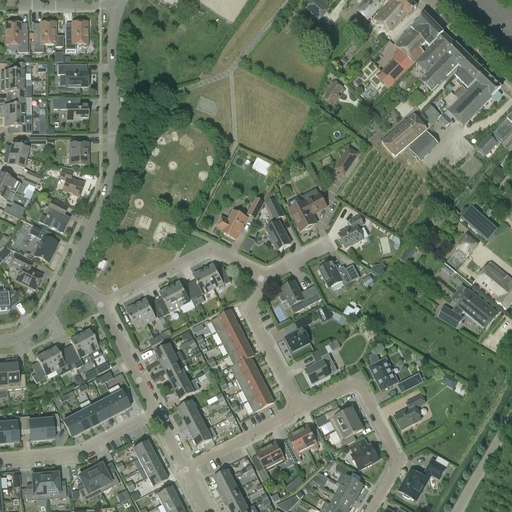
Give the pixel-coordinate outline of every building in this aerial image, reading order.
[(330,8),(321,0),(313,0),(305,9),(318,21),(330,8)] [(384,5),(388,0),(368,0),(357,11),(368,22),(378,11),(384,5)] [(388,32),(392,31),(397,25),(398,26),(407,15),(408,16),(416,6),(410,0),(392,0),(375,20),(388,32)] [(394,46),(399,52),(392,59),(394,60),(377,78),(389,90),(424,53),(420,49),(426,44),(429,48),(431,46),(431,47),(443,34),(424,15),(411,29),(394,46)] [(87,23),(72,23),(72,31),(65,31),(65,53),(75,53),(75,45),(87,45),(87,23)] [(17,54),(27,54),(27,34),(20,34),(20,24),(5,24),(5,46),(17,46),(17,54)] [(40,24),(40,32),(33,32),(33,35),(29,35),(29,40),(33,40),(33,54),(43,54),(43,46),(55,45),(55,48),(63,48),(63,37),(55,37),(55,24),(40,24)] [(416,63),(428,75),(457,46),(456,45),(443,34),(431,47),(416,63)] [(457,66),(461,70),(471,59),(457,46),(428,75),(422,81),(432,92),(457,66)] [(65,53),(56,53),(56,64),(71,64),(71,58),(65,58),(65,53)] [(485,73),(476,64),(471,60),(471,59),(461,70),(455,76),(458,80),(456,83),(461,88),(453,95),(452,94),(445,102),(451,108),(485,73)] [(4,82),(24,82),(24,64),(17,64),(17,71),(4,71),(4,73),(1,73),(1,81),(4,81),(4,82)] [(57,76),(64,76),(64,88),(87,88),(87,73),(80,73),(80,66),(57,66),(57,76)] [(485,73),(451,108),(447,112),(463,127),(492,98),(501,88),(485,73)] [(24,89),(24,82),(4,82),(4,84),(1,84),(1,92),(4,92),(4,93),(11,93),(11,100),(25,100),(31,100),(31,89),(24,89)] [(334,83),(323,99),(332,105),(343,89),(334,83)] [(88,120),(88,106),(80,106),(80,99),(58,99),(58,110),(66,110),(66,122),(73,122),(73,121),(88,120)] [(4,106),(4,117),(25,117),(25,100),(11,100),(11,106),(4,106)] [(442,118),(441,117),(432,107),(422,115),(432,126),(433,126),(438,121),(439,121),(442,118)] [(501,141),(504,144),(511,134),(511,114),(507,120),(493,134),(495,136),(492,139),(489,136),(477,148),(478,149),(476,150),(484,158),(486,156),(486,157),(498,144),(501,141)] [(445,115),(442,118),(439,121),(447,129),(453,123),(452,122),(445,115)] [(426,130),(414,116),(383,143),(395,157),(426,130)] [(18,135),(25,134),(31,134),(31,128),(25,128),(25,117),(4,117),(4,128),(18,128),(18,135)] [(46,141),(47,139),(29,139),(29,147),(46,147),(46,148),(46,141)] [(88,144),(70,144),(70,166),(88,166),(88,144)] [(9,156),(26,160),(28,149),(11,145),(11,147),(9,147),(7,148),(5,155),(9,156)] [(349,148),(334,170),(344,177),(359,156),(349,148)] [(24,171),(26,160),(9,156),(5,155),(4,162),(5,165),(7,165),(6,167),(18,169),(18,171),(21,172),(21,170),(24,171)] [(72,174),(62,170),(59,179),(66,181),(62,192),(79,198),(84,185),(70,180),(72,174)] [(24,179),(38,185),(41,178),(27,172),(24,179)] [(20,184),(0,174),(0,186),(10,192),(11,191),(15,194),(20,184)] [(24,179),(22,185),(34,191),(37,185),(24,179)] [(0,198),(6,201),(10,192),(0,186),(0,198)] [(307,231),(309,230),(310,230),(311,229),(311,228),(312,227),(313,226),(310,219),(311,215),(314,213),(315,214),(326,208),(320,196),(319,196),(316,190),(302,197),(301,197),(286,204),(289,210),(300,233),(304,231),(305,231),(306,231),(307,231)] [(256,221),(265,203),(256,199),(247,215),(256,221)] [(478,199),(470,208),(461,218),(488,242),(497,232),(479,216),(487,207),(478,199)] [(276,200),(266,205),(276,223),(285,217),(276,200)] [(64,218),(68,210),(52,202),(48,211),(50,212),(47,219),(42,217),(40,223),(44,226),(63,235),(70,220),(64,218)] [(13,204),(10,209),(22,215),(25,210),(13,204)] [(10,209),(6,207),(3,213),(20,221),(22,215),(10,209)] [(217,227),(223,231),(222,234),(235,241),(246,219),(233,212),(228,222),(221,219),(217,227)] [(351,228),(338,235),(345,250),(363,240),(357,229),(363,225),(359,217),(348,223),(351,228)] [(279,223),(265,230),(269,237),(268,238),(272,245),(273,245),(277,252),(290,245),(279,223)] [(41,241),(34,257),(48,264),(58,244),(45,238),(47,233),(29,224),(25,231),(29,233),(28,235),(41,241)] [(0,241),(6,244),(10,240),(0,235),(0,241)] [(467,235),(456,248),(469,258),(479,246),(467,235)] [(403,262),(412,266),(420,249),(411,245),(403,262)] [(18,265),(22,268),(16,281),(35,290),(42,277),(29,270),(32,264),(15,256),(10,266),(16,269),(18,265)] [(318,270),(329,289),(342,282),(344,287),(359,279),(353,267),(345,271),(344,268),(337,271),(332,263),(331,264),(329,263),(325,264),(325,267),(318,270)] [(511,281),(491,264),(474,285),(506,312),(511,304),(511,281)] [(213,266),(203,271),(213,290),(225,284),(226,285),(231,283),(227,276),(220,280),(213,266)] [(203,271),(193,276),(200,290),(194,293),(197,300),(200,305),(205,302),(202,298),(201,296),(213,290),(203,271)] [(8,298),(14,294),(6,283),(4,284),(2,285),(3,290),(1,291),(0,291),(0,311),(9,311),(8,298)] [(180,283),(170,288),(179,307),(191,301),(192,303),(197,300),(194,293),(187,297),(180,283)] [(322,300),(315,287),(310,290),(309,290),(300,295),(294,283),(281,290),(283,293),(279,295),(278,297),(281,302),(283,303),(287,301),(291,308),(303,301),(307,308),(322,300)] [(160,294),(167,307),(159,311),(162,318),(169,315),(168,313),(179,307),(170,288),(160,294)] [(452,312),(444,308),(438,318),(456,329),(463,319),(459,317),(464,311),(486,329),(498,315),(468,291),(457,305),(452,312)] [(146,301),(136,306),(146,325),(158,319),(159,320),(163,329),(167,326),(162,318),(159,311),(153,314),(146,301)] [(146,325),(136,306),(126,311),(136,330),(146,325)] [(325,307),(317,312),(323,323),(331,319),(325,307)] [(356,318),(355,317),(346,312),(345,311),(343,315),(354,321),(355,319),(356,318)] [(210,322),(216,334),(236,324),(230,312),(210,322)] [(285,339),(292,352),(309,343),(302,330),(302,328),(310,324),(307,318),(295,324),(299,332),(285,339)] [(236,324),(216,334),(223,346),(243,336),(236,324)] [(89,331),(79,336),(89,355),(99,349),(89,331)] [(181,336),(183,340),(189,342),(193,340),(189,332),(181,336)] [(77,363),(78,362),(77,361),(89,355),(79,336),(69,341),(76,354),(69,358),(73,365),(76,371),(81,369),(77,363)] [(152,347),(163,342),(160,336),(149,342),(152,347)] [(223,346),(228,357),(248,347),(243,336),(223,346)] [(210,337),(203,341),(198,344),(200,348),(212,341),(210,337)] [(155,353),(160,363),(174,355),(169,345),(155,353)] [(330,376),(323,361),(321,358),(332,353),(329,346),(311,355),(316,365),(304,371),(312,385),(330,376)] [(228,357),(234,367),(250,359),(254,357),(248,347),(228,357)] [(45,353),(55,372),(65,367),(55,348),(45,353)] [(43,372),(32,378),(36,384),(44,380),(44,378),(55,372),(45,353),(36,358),(43,372)] [(185,362),(180,353),(175,356),(174,355),(160,363),(165,372),(179,365),(185,362)] [(234,367),(234,368),(230,369),(236,381),(256,370),(250,359),(234,367)] [(369,369),(381,392),(398,383),(386,360),(369,369)] [(7,365),(5,365),(7,392),(26,390),(24,377),(18,377),(18,373),(17,373),(17,365),(15,365),(15,364),(7,365)] [(109,370),(106,364),(95,370),(98,376),(109,370)] [(184,374),(179,365),(165,372),(170,382),(184,374)] [(236,381),(242,392),(262,382),(256,370),(236,381)] [(453,390),(460,382),(447,372),(440,381),(453,390)] [(98,379),(100,384),(101,386),(112,380),(109,373),(98,379)] [(212,377),(211,373),(205,376),(197,381),(199,384),(212,377)] [(170,382),(175,391),(189,384),(184,374),(170,382)] [(398,387),(402,395),(423,384),(421,381),(419,377),(398,387)] [(219,385),(221,389),(227,386),(231,384),(229,380),(219,385)] [(242,392),(248,403),(268,393),(262,382),(242,392)] [(194,394),(189,384),(175,391),(180,401),(194,394)] [(121,392),(111,397),(120,414),(130,409),(121,392)] [(253,414),(273,404),(268,393),(248,403),(253,414)] [(111,397),(101,402),(110,419),(120,414),(111,397)] [(401,431),(420,421),(414,410),(424,405),(420,397),(406,404),(409,409),(394,417),(401,431)] [(101,402),(92,408),(100,424),(110,419),(101,402)] [(177,409),(183,420),(197,412),(192,402),(177,409)] [(100,424),(92,408),(82,413),(91,429),(100,424)] [(330,421),(335,432),(359,419),(354,410),(353,411),(352,409),(341,415),(338,409),(323,417),(326,423),(330,421)] [(187,429),(202,421),(197,412),(183,420),(187,429)] [(91,429),(82,413),(72,418),(81,435),(91,429)] [(51,420),(40,421),(42,442),(54,441),(53,430),(59,429),(58,419),(57,416),(51,416),(51,420)] [(29,418),(22,419),(23,432),(29,432),(30,443),(42,442),(40,421),(29,422),(29,418)] [(81,435),(72,418),(63,423),(71,440),(81,435)] [(16,423),(4,424),(6,445),(18,444),(17,433),(23,432),(22,419),(15,419),(16,423)] [(363,428),(359,419),(335,432),(343,448),(355,442),(352,436),(363,431),(362,429),(363,428)] [(207,431),(202,421),(187,429),(192,438),(207,431)] [(307,427),(297,432),(307,451),(317,446),(317,445),(323,442),(320,437),(317,430),(310,433),(307,427)] [(207,431),(192,438),(198,448),(212,441),(207,431)] [(297,432),(287,437),(295,451),(288,454),(294,465),(301,462),(298,456),(307,451),(297,432)] [(374,452),(371,446),(368,448),(364,441),(350,448),(354,456),(351,457),(359,471),(378,460),(378,459),(378,456),(376,452),(374,452)] [(152,452),(147,442),(132,450),(137,459),(152,452)] [(275,443),(265,448),(275,468),(285,463),(288,469),(294,465),(288,454),(282,457),(275,443)] [(265,448),(255,453),(263,467),(256,470),(263,484),(270,480),(266,472),(275,468),(265,448)] [(137,459),(142,469),(157,461),(152,452),(137,459)] [(142,469),(147,479),(162,471),(157,461),(142,469)] [(408,500),(410,500),(410,499),(416,503),(420,494),(428,481),(431,475),(439,480),(446,469),(432,461),(425,472),(426,472),(423,477),(411,470),(407,477),(404,482),(398,492),(403,495),(403,496),(403,497),(408,500)] [(89,469),(101,494),(119,485),(113,474),(107,477),(101,466),(98,468),(96,465),(89,469)] [(337,484),(342,487),(359,497),(364,489),(362,488),(363,487),(347,477),(349,472),(339,466),(336,472),(342,475),(337,484)] [(101,494),(89,469),(81,473),(82,476),(78,478),(84,489),(78,492),(84,503),(101,494)] [(162,471),(147,479),(153,488),(167,481),(162,471)] [(218,488),(233,481),(228,471),(213,478),(218,488)] [(44,474),(46,501),(66,499),(65,487),(58,487),(57,475),(53,475),(53,473),(44,474)] [(46,501),(44,474),(35,474),(36,477),(31,477),(32,490),(26,490),(27,503),(46,501)] [(218,488),(223,498),(238,490),(233,481),(218,488)] [(359,497),(342,487),(337,497),(353,505),(355,502),(356,502),(359,497)] [(156,495),(161,505),(176,498),(171,488),(156,495)] [(228,507),(243,500),(238,490),(223,498),(228,507)] [(129,500),(126,492),(117,497),(120,504),(129,500)] [(134,503),(141,500),(137,492),(130,496),(134,503)] [(342,511),(349,511),(353,505),(337,497),(332,506),(342,511)] [(176,498),(161,505),(164,511),(172,511),(181,507),(176,498)] [(228,507),(230,511),(243,511),(248,509),(243,500),(228,507)]
